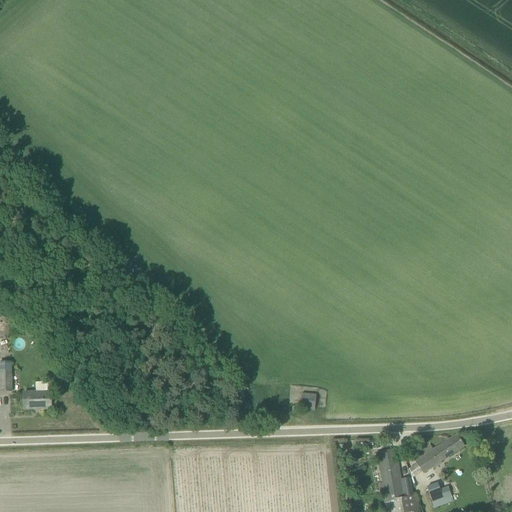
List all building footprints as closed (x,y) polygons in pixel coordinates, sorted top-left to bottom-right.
[(0,391),(12,392),(11,372),(0,372),(0,391)] [(24,409),(51,409),(50,392),(23,393),(24,409)] [(315,410),(316,398),(316,395),(302,394),(300,409),(315,410)] [(464,446),(456,435),(434,450),(430,445),(412,457),(424,473),(464,446)] [(377,453),(384,493),(387,511),(418,511),(419,511),(416,495),(413,496),(410,478),(400,480),(395,450),(377,453)] [(453,502),(447,487),(440,490),(437,483),(426,487),(434,508),(453,502)]
